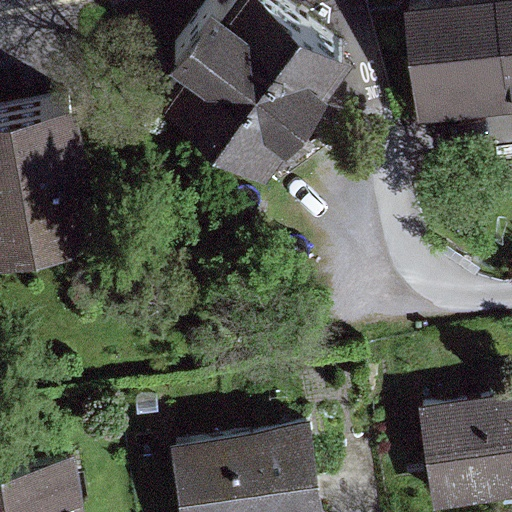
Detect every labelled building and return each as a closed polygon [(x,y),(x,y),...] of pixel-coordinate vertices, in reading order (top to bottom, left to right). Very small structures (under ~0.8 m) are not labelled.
[(196,55),(170,91),(273,164),(360,41),(300,0),(196,0),(170,37),(196,55)] [(511,0),(403,0),(416,110),(511,99),(511,0)] [(75,78),(0,91),(0,236),(100,219),(75,78)] [(511,380),(420,395),(435,496),(511,485),(511,380)] [(326,511),(310,408),(173,430),(186,511),(326,511)] [(87,511),(76,440),(0,452),(0,511),(87,511)]
